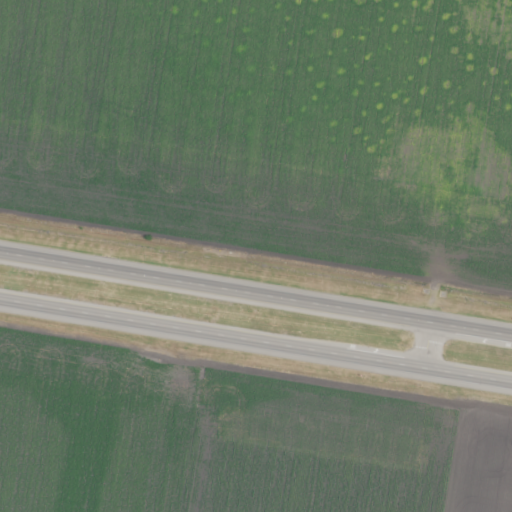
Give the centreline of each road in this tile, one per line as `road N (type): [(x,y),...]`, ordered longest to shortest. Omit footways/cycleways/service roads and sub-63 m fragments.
road 1 (trunk): [(511,334),(0,250)]
road 2 (trunk): [(0,298),(511,381)]
